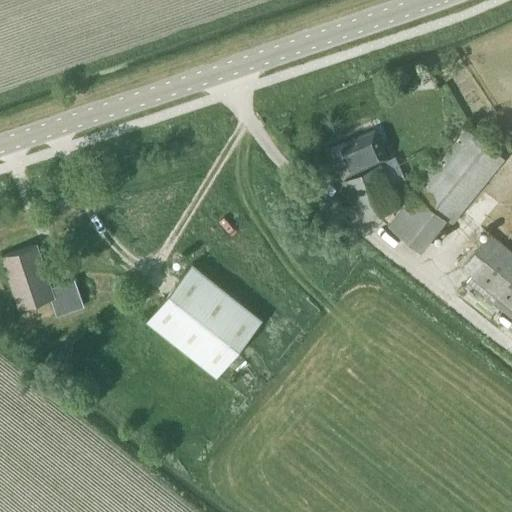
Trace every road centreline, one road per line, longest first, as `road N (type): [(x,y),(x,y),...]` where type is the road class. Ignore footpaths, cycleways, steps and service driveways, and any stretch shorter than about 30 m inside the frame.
road 1 (unclassified): [(511,353),(258,140),(226,68)]
road 2 (tertiary): [(0,144),(226,68)]
road 3 (tertiary): [(226,68),(430,0)]
